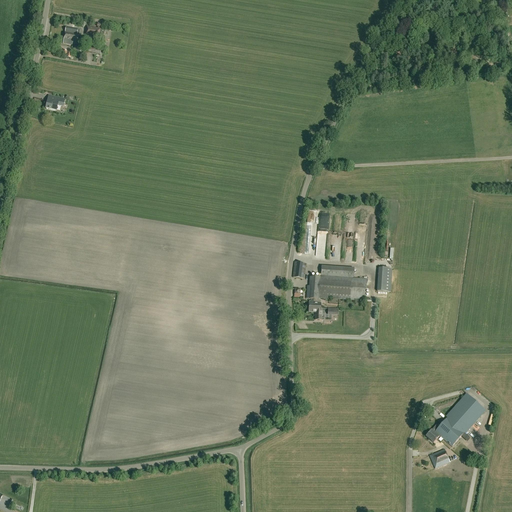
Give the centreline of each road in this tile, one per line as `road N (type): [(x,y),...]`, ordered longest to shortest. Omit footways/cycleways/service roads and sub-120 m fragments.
road 1 (unclassified): [(238,448),(291,416),(289,264),(301,200),(400,0)]
road 2 (unclassified): [(0,467),(119,469),(238,448)]
road 3 (unclassified): [(0,225),(49,0)]
road 4 (track): [(511,63),(350,89)]
